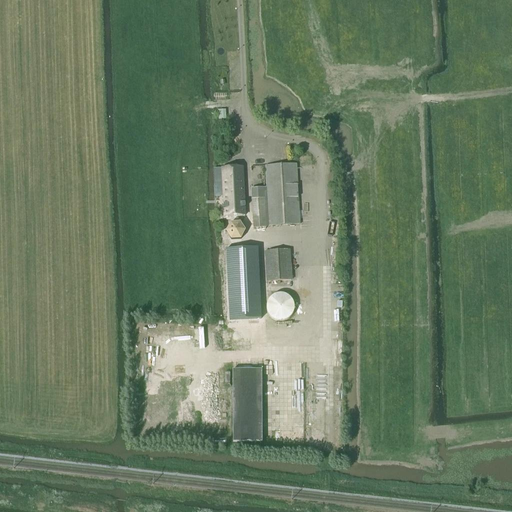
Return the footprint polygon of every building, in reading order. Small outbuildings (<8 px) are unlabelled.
[(296,165),(266,166),(267,188),(270,246),(300,245),(296,165)] [(245,216),(242,168),(222,169),(222,170),(214,170),(214,185),(223,185),(224,217),(229,217),(240,216),(245,216)] [(230,224),(225,233),(231,241),(242,241),(246,232),(240,223),(230,224)] [(235,246),(225,247),(228,317),(258,315),(255,245),(235,246)] [(267,283),(291,281),(289,251),(265,252),(267,283)] [(281,323),(285,323),(288,321),(290,319),(293,316),(294,312),(294,307),(293,303),(290,300),(288,297),(284,296),(281,295),(277,296),(273,297),(269,300),(267,304),(266,308),(266,311),(267,315),(269,318),(272,321),(276,323),(281,323)] [(232,442),(262,442),(262,369),(232,369),(232,442)]
